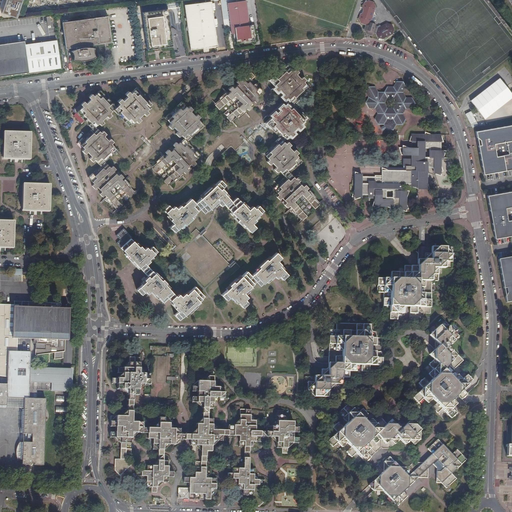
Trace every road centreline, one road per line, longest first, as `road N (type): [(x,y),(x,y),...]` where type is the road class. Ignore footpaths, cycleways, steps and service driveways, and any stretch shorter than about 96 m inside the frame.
road 1 (unclassified): [(29,88),(294,49),(360,48),(424,80),(452,116),(473,210)]
road 2 (residential): [(94,328),(247,332),(303,303),(360,236),(473,210)]
road 3 (unclassified): [(473,210),(492,315),(487,503)]
road 4 (residential): [(87,247),(29,88)]
road 5 (residential): [(90,456),(94,328)]
